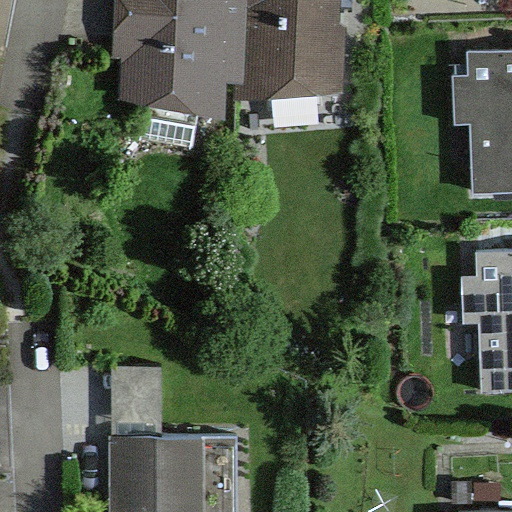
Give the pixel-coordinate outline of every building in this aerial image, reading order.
[(116,0),(118,94),(225,108),(226,75),(237,75),(244,74),(246,0),(116,0)] [(246,0),(244,74),(237,75),(237,93),(340,82),(346,19),(340,18),(340,0),(246,0)] [(511,43),(463,46),(464,73),(452,73),(455,121),(466,120),(469,187),(511,184),(511,43)] [(511,244),(476,247),(477,273),(459,274),(460,322),(478,321),(480,389),(511,387),(511,244)] [(112,364),(112,415),(158,414),(157,363),(112,364)] [(133,433),(110,434),(111,511),(236,511),(235,431),(133,433)]
